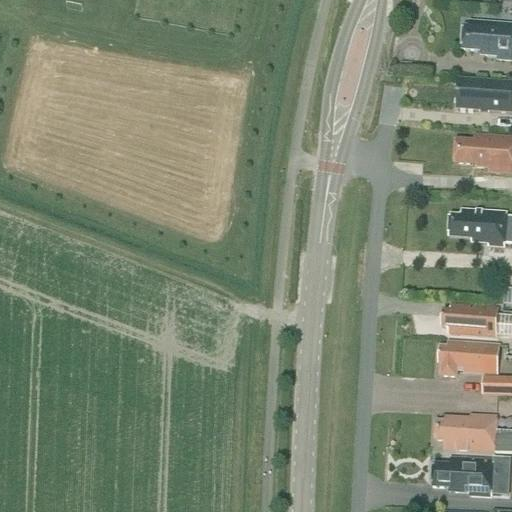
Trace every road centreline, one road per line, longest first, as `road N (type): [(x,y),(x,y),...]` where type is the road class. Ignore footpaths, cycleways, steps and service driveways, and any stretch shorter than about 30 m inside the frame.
road 1 (tertiary): [(300,511),(331,168),(371,0)]
road 2 (unclassified): [(392,91),(358,511)]
